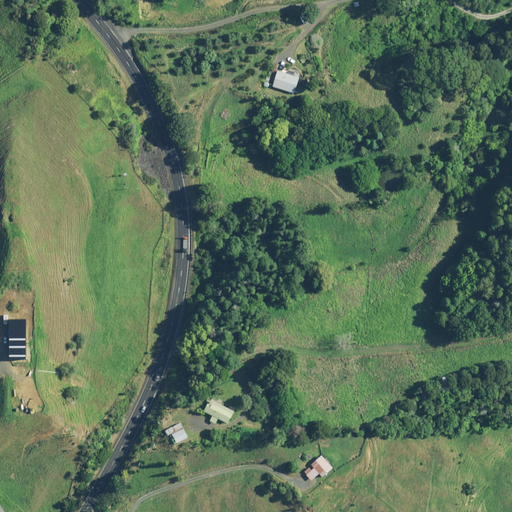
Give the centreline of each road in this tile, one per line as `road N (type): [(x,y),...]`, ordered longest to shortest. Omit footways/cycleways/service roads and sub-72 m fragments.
road 1 (primary): [(112,40),(163,128),(179,185),(182,256),(161,358),(84,511)]
road 2 (residential): [(112,40),(132,30),(201,26),(337,0)]
